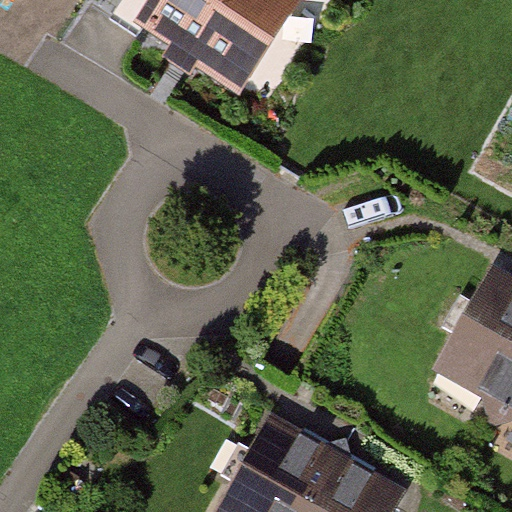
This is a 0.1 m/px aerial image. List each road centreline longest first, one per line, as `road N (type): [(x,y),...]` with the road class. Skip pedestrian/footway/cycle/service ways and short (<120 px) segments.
road 1 (residential): [(148,305),(120,267),(116,243),(131,199),(169,171),(220,173),(242,186),(267,230),(267,256)]
road 2 (residential): [(148,305),(6,511)]
road 3 (residential): [(267,256),(243,300),(221,313),(196,319),(148,305)]
